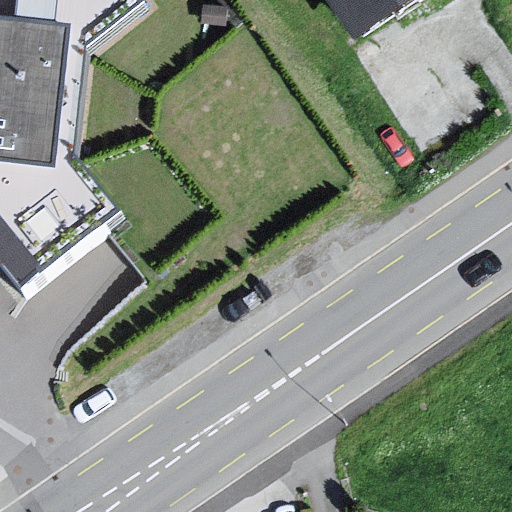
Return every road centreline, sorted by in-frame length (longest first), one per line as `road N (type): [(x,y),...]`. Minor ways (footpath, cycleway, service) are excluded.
road 1 (primary): [(511,185),(34,511)]
road 2 (primary): [(137,511),(511,243)]
